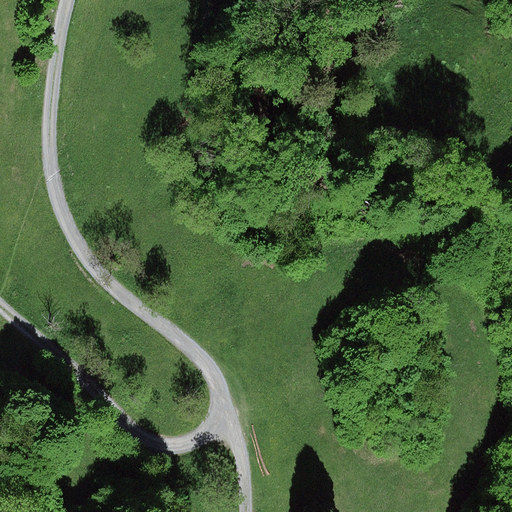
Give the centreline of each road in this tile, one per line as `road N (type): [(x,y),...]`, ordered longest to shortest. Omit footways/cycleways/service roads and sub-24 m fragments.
road 1 (track): [(68,0),(48,125),(50,173),(63,212),(95,271),(205,366),(230,422)]
road 2 (track): [(230,422),(178,448),(138,436),(0,308)]
